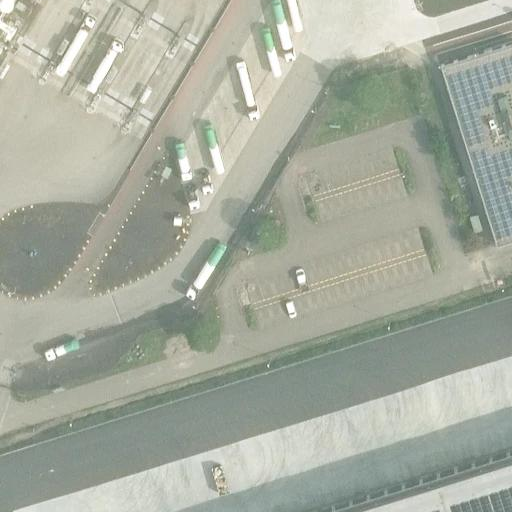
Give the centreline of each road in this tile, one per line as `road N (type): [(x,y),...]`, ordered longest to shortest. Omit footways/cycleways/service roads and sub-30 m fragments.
road 1 (unknown): [(0,484),(36,460),(511,319)]
road 2 (unclassified): [(0,423),(511,266)]
